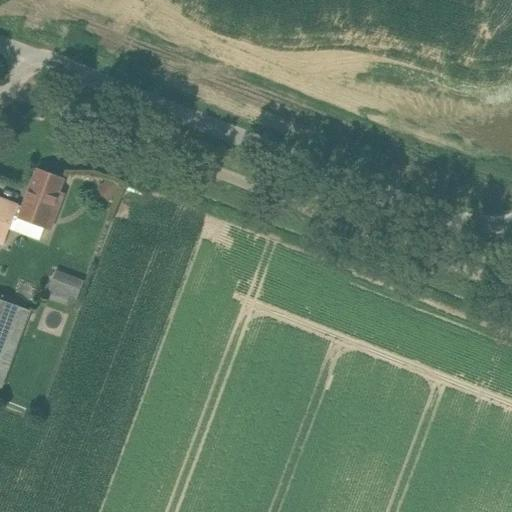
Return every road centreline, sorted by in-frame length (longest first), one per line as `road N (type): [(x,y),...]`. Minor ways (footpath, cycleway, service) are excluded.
road 1 (unclassified): [(511,287),(0,86)]
road 2 (unclassified): [(511,222),(462,220),(401,200),(12,52)]
